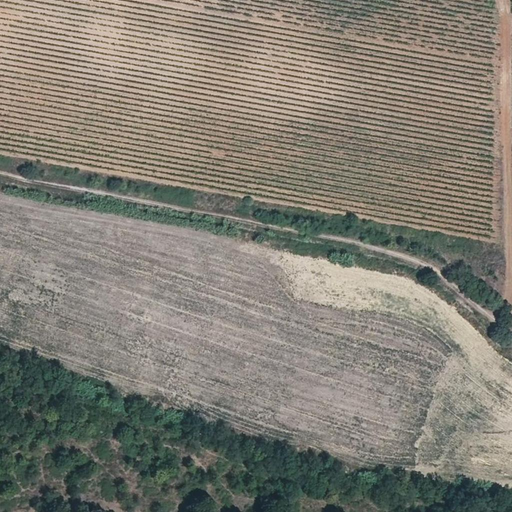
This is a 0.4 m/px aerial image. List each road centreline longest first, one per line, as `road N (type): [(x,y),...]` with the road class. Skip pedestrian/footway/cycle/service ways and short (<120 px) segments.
road 1 (track): [(0,171),(398,254),(450,283),(511,334)]
road 2 (track): [(494,319),(506,300),(502,0)]
